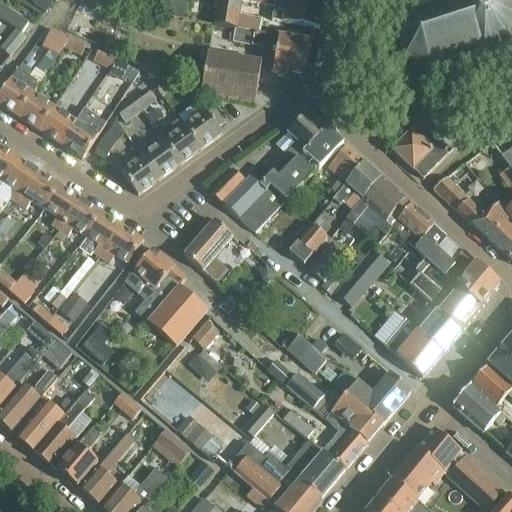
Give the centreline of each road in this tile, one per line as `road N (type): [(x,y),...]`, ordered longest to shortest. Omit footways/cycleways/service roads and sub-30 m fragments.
road 1 (residential): [(312,91),(142,217),(0,126)]
road 2 (residential): [(511,279),(385,168),(312,91)]
road 3 (tertiary): [(431,408),(345,511)]
road 4 (tertiary): [(511,309),(431,408)]
